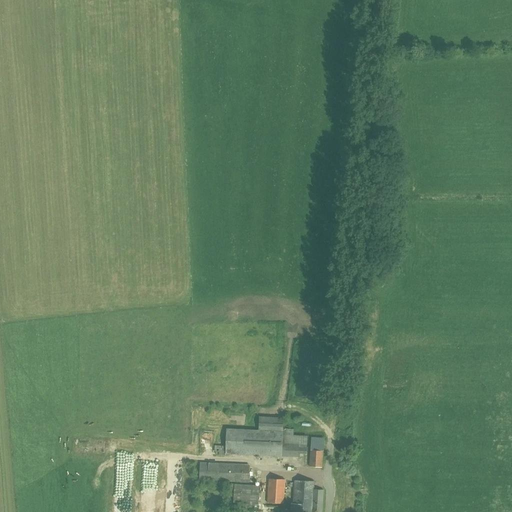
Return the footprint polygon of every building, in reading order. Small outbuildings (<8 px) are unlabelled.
[(226,453),(298,457),(298,445),(299,435),(291,435),(291,429),(284,428),(284,430),(283,430),(283,418),(260,417),(260,430),(227,428),(228,423),(221,423),(220,425),(217,425),(216,428),(216,431),(226,432),(225,446),(215,446),(215,452),(219,452),(226,451),(226,453)] [(309,467),(322,468),(323,451),(324,438),(311,437),(310,450),(309,467)] [(89,460),(88,477),(97,477),(97,461),(89,460)] [(199,479),(249,482),(249,465),(200,463),(199,479)] [(268,502),(284,503),(285,479),(269,478),(268,502)] [(312,511),(322,511),(324,490),(314,489),(315,481),(295,480),(293,501),(292,501),(291,510),(278,509),(277,511),(312,511)] [(234,503),(259,504),(260,486),(235,485),(234,503)] [(108,511),(108,488),(95,488),(95,510),(108,511)]
